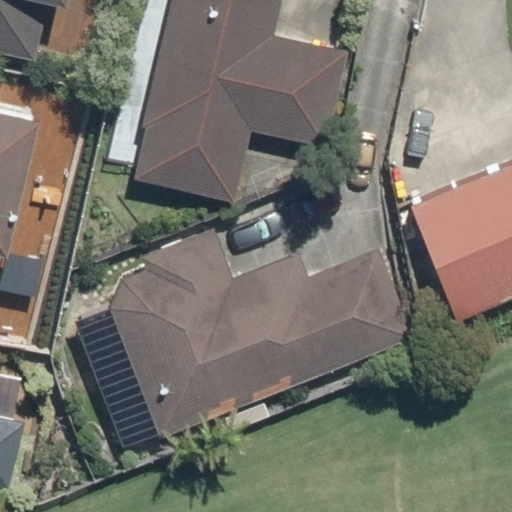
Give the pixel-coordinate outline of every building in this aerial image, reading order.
[(0,0),(0,49),(46,60),(59,0),(0,0)] [(273,0),(167,0),(131,172),(232,193),(247,127),(324,143),(345,46),(267,30),(273,0)] [(33,109),(0,101),(0,248),(2,248),(33,109)] [(511,158),(404,195),(444,313),(511,289),(511,158)] [(105,298),(157,432),(408,336),(373,245),(305,271),(297,248),(232,273),(211,220),(135,249),(140,262),(116,271),(105,298)] [(0,464),(21,374),(0,369),(0,464)]
